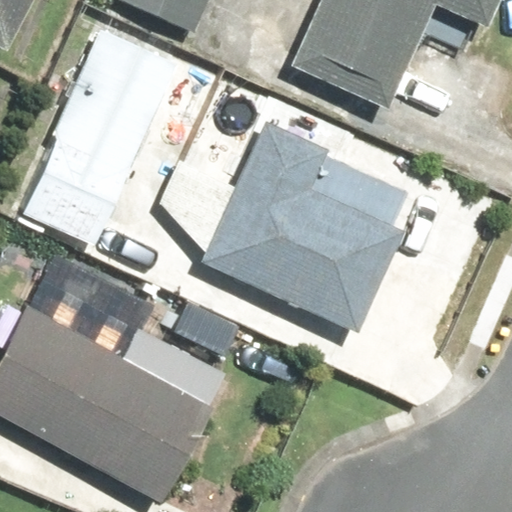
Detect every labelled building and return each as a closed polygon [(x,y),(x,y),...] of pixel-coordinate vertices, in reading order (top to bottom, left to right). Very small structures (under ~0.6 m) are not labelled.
[(0,0),(0,42),(23,0),(0,0)] [(196,0),(111,0),(179,34),(196,0)] [(492,0),(311,0),(280,68),(379,113),(425,11),(477,35),(492,0)] [(162,62),(86,28),(5,211),(80,245),(162,62)] [(255,124),(187,261),(341,337),(389,239),(299,194),(319,155),(255,124)] [(13,306),(0,329),(0,425),(147,507),(201,411),(13,306)]
